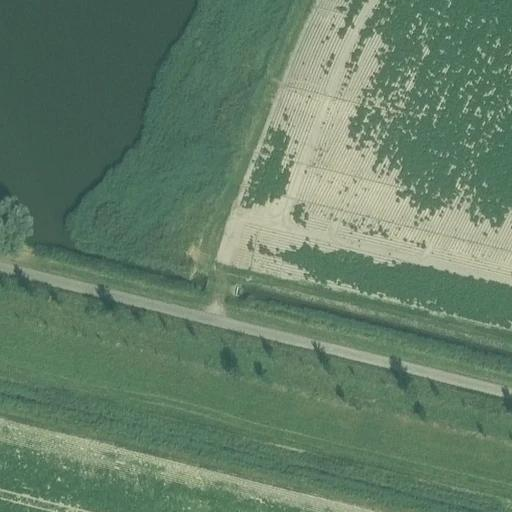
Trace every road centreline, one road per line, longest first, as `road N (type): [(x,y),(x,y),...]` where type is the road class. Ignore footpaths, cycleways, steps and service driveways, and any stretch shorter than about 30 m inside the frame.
road 1 (unclassified): [(511,396),(0,272)]
road 2 (track): [(511,495),(0,371)]
